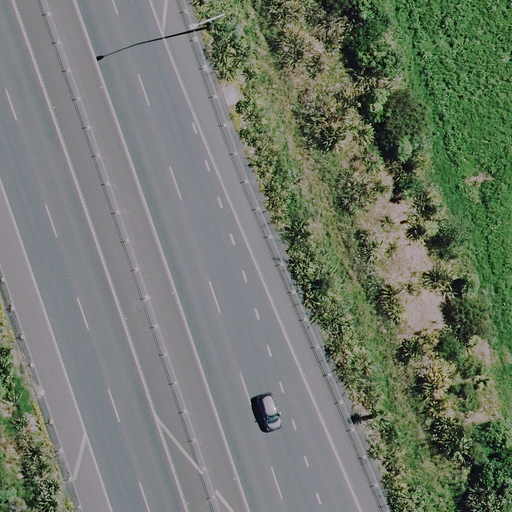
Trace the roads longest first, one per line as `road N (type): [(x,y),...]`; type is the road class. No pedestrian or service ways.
road 1 (motorway): [(106,0),(328,511)]
road 2 (motorway): [(97,0),(264,511)]
road 3 (motorway): [(145,511),(0,75)]
